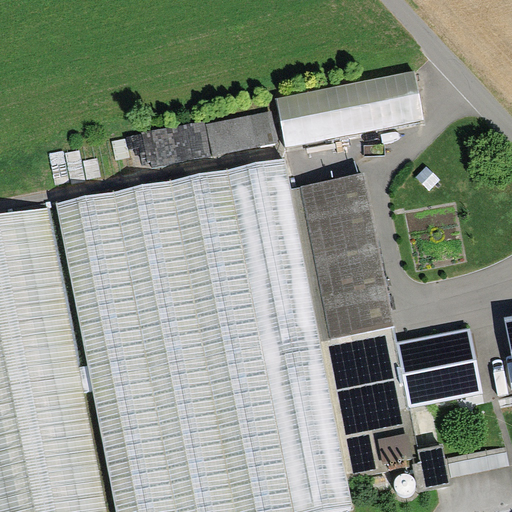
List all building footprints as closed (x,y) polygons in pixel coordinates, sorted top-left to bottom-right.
[(415,77),(280,103),(288,147),(424,121),(415,77)] [(153,137),(159,169),(281,146),(275,113),(153,137)] [(366,166),(386,263),(404,259),(384,163),(366,166)] [(284,165),(0,219),(0,511),(342,511),(351,510),(284,165)] [(363,179),(296,191),(350,477),(418,464),(408,410),(481,396),(469,334),(395,348),(363,179)] [(419,450),(421,491),(451,490),(449,449),(419,450)]
